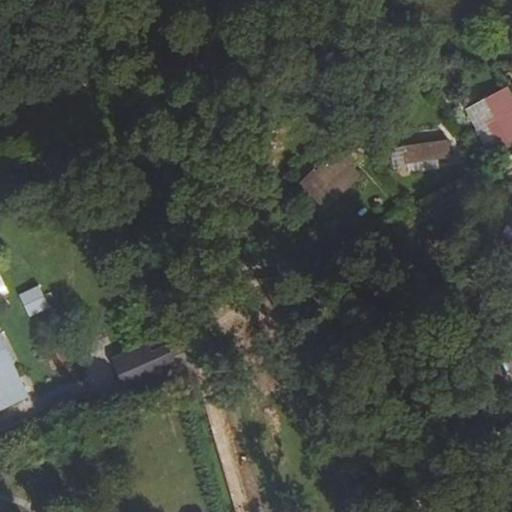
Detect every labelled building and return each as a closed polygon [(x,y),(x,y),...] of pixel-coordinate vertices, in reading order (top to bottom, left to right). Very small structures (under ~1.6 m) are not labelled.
[(511,142),(511,92),(509,86),(465,109),(489,154),(511,142)] [(452,160),(450,141),(406,143),(406,163),(452,160)] [(333,146),(297,183),(325,210),(362,172),(333,146)] [(13,303),(31,319),(49,300),(32,284),(13,303)] [(0,359),(8,376),(17,370),(0,336),(0,359)] [(511,348),(505,339),(468,363),(511,431),(511,348)] [(166,362),(171,360),(164,346),(151,352),(147,343),(115,358),(126,381),(166,362)] [(8,376),(0,359),(0,410),(30,396),(17,370),(8,376)] [(179,378),(171,360),(166,362),(126,381),(128,386),(153,374),(159,387),(170,382),(179,378)] [(134,399),(159,387),(153,374),(128,386),(134,399)]
